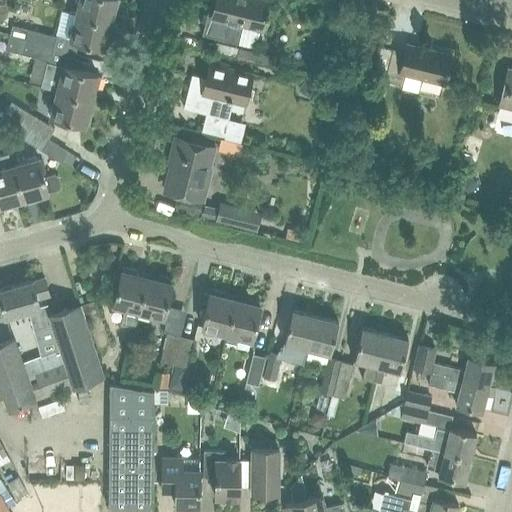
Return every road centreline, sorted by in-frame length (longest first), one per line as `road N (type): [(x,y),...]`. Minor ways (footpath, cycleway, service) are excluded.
road 1 (residential): [(438,302),(108,220)]
road 2 (residential): [(108,220),(162,0)]
